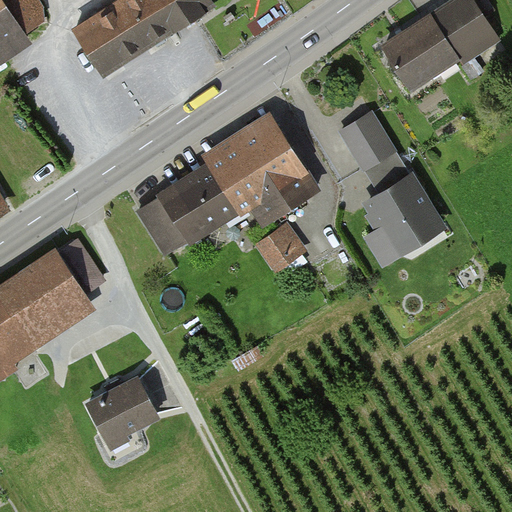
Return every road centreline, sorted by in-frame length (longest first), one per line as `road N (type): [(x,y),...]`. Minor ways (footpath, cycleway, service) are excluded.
road 1 (tertiary): [(356,0),(0,245)]
road 2 (track): [(74,195),(246,511)]
